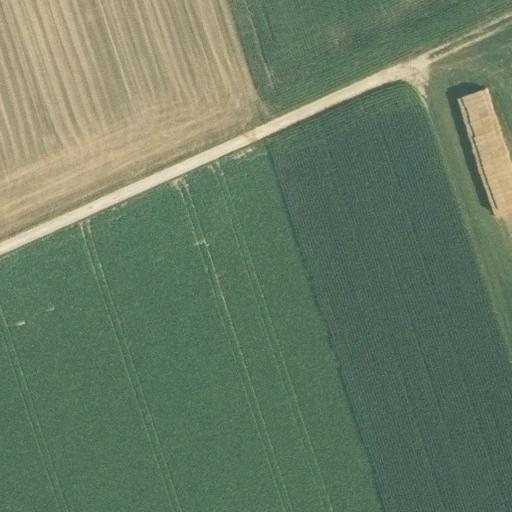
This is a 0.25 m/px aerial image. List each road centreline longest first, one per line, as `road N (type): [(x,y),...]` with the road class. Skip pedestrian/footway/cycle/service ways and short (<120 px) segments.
road 1 (track): [(0,252),(419,65)]
road 2 (track): [(511,319),(419,65)]
